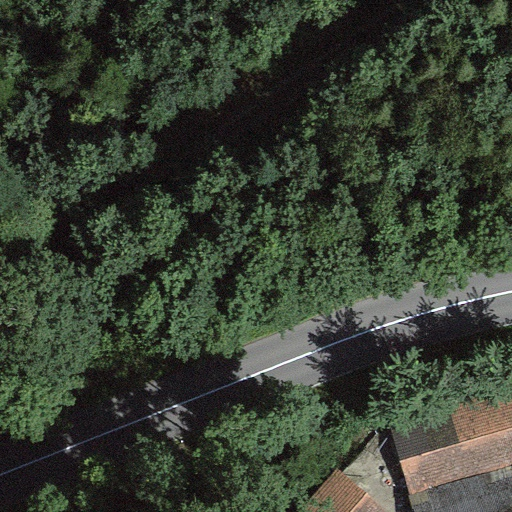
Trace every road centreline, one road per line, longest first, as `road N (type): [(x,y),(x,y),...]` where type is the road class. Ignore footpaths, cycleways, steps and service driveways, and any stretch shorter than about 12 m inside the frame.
road 1 (tertiary): [(511,295),(414,318),(0,477)]
road 2 (track): [(433,0),(0,307)]
